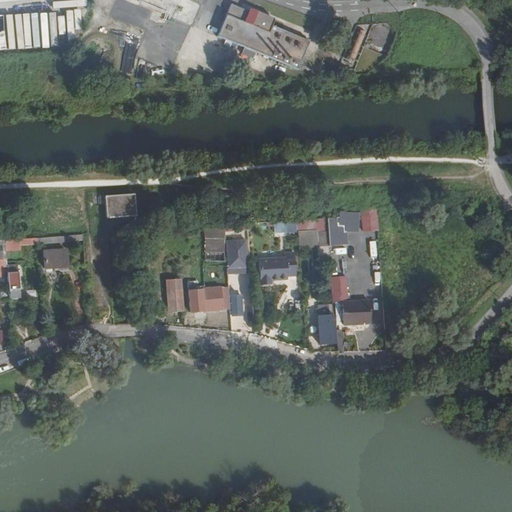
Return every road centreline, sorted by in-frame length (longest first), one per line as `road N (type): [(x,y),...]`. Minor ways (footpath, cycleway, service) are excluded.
road 1 (residential): [(0,361),(112,330),(209,337),(320,362),(432,357),(458,350),(511,287)]
road 2 (residential): [(511,196),(495,160),(482,39),(469,22),(433,3),(323,9),(288,0)]
